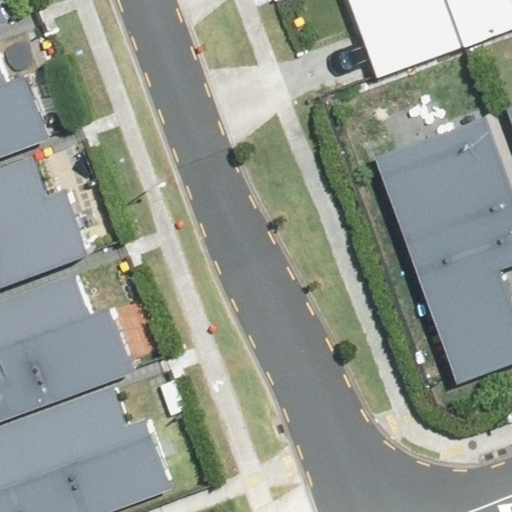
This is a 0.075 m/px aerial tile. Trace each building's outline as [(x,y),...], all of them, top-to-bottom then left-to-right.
[(0,0),(0,10),(12,5),(9,0),(0,0)] [(511,0),(348,0),(377,75),(511,24),(511,0)] [(0,44),(0,142),(48,123),(23,61),(9,66),(0,44)] [(511,94),(499,100),(511,133),(511,94)] [(363,142),(448,369),(511,345),(511,312),(489,252),(511,243),(511,194),(477,100),(363,142)] [(41,145),(0,161),(0,273),(95,236),(69,173),(55,179),(41,145)] [(87,264),(0,298),(0,411),(140,355),(115,292),(101,298),(87,264)] [(121,371),(0,420),(0,495),(7,492),(15,511),(50,511),(175,462),(150,400),(135,405),(121,371)]
